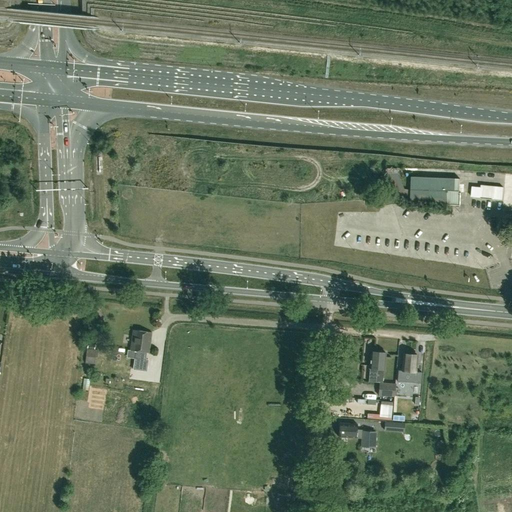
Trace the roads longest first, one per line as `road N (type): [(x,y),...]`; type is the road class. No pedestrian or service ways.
road 1 (tertiary): [(58,275),(467,308)]
road 2 (tertiary): [(467,308),(68,253)]
road 3 (primary): [(115,106),(511,142)]
road 4 (primary): [(511,118),(129,75)]
road 5 (track): [(316,511),(328,329)]
